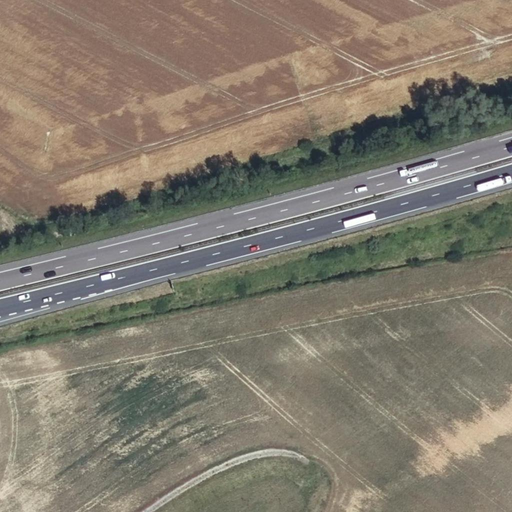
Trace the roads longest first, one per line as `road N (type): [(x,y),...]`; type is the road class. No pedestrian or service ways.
road 1 (motorway): [(0,311),(511,176)]
road 2 (motorway): [(511,144),(0,279)]
